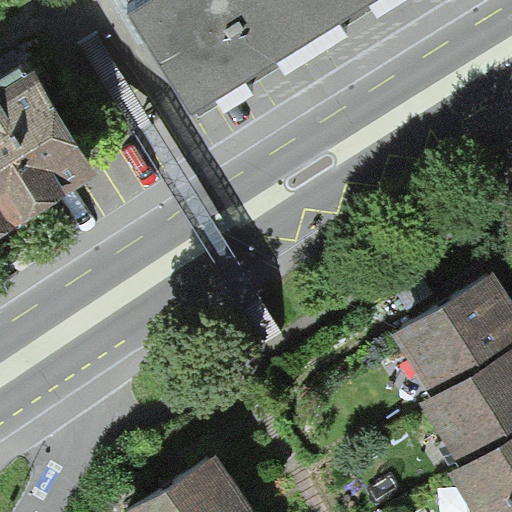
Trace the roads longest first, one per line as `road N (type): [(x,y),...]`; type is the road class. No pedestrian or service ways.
road 1 (secondary): [(52,338),(511,49)]
road 2 (residential): [(44,511),(79,431),(80,400),(52,338)]
